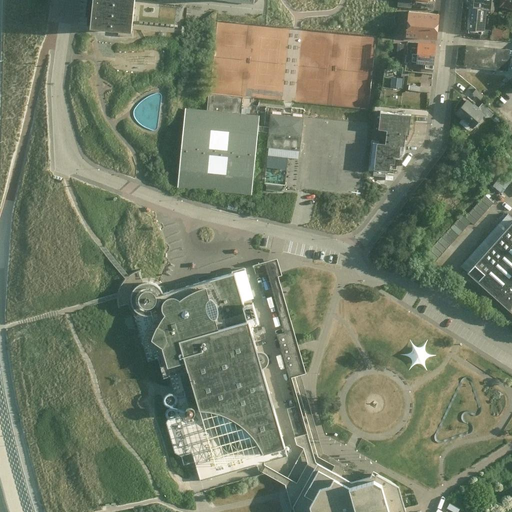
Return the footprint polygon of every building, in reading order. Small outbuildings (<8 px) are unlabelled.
[(93,0),(91,24),(121,27),(132,29),(133,19),(134,0),(222,0),(254,3),(257,0),(93,0)] [(407,0),(407,6),(441,10),(441,0),(407,0)] [(466,0),(464,33),(481,34),(481,37),(494,38),(495,28),(488,27),(489,11),(495,12),(495,0),(466,0)] [(511,0),(501,0),(501,6),(504,7),(504,8),(511,8),(511,0)] [(439,39),(441,14),(409,11),(407,36),(439,39)] [(434,71),(436,43),(411,41),(409,62),(420,63),(419,70),(434,71)] [(403,65),(405,43),(396,42),(394,64),(403,65)] [(492,66),(492,68),(507,69),(508,49),(466,45),(464,64),(492,66)] [(423,73),(422,87),(432,88),(433,78),(427,77),(427,74),(423,73)] [(392,85),(402,86),(403,76),(393,75),(392,85)] [(176,186),(251,195),(260,113),(241,111),(243,96),(208,92),(206,107),(185,105),(176,186)] [(487,112),(470,97),(458,112),(475,126),(487,112)] [(410,114),(379,111),(374,168),(388,169),(389,162),(393,162),(394,156),(398,157),(399,145),(403,146),(404,133),(408,133),(410,114)] [(295,114),(269,112),(266,152),(299,155),(303,115),(295,114)] [(504,192),(511,180),(511,173),(504,169),(493,185),(504,192)] [(485,193),(465,216),(472,222),(475,224),(495,201),(485,193)] [(426,254),(437,263),(472,222),(465,216),(461,213),(426,254)] [(464,267),(510,215),(507,213),(462,265),(464,267)] [(511,217),(510,215),(464,267),(475,277),(487,288),(511,309),(511,217)] [(279,332),(291,376),(296,375),(302,373),(305,372),(308,371),(280,274),(283,274),(278,257),(274,258),(266,260),(286,330),(279,332)] [(289,456),(236,270),(165,290),(163,286),(160,282),(154,279),(145,279),(144,277),(141,268),(130,272),(123,282),(119,289),(119,296),(121,305),(129,302),(135,311),(149,360),(160,357),(166,376),(170,375),(175,391),(181,411),(171,415),(168,421),(176,452),(184,456),(187,465),(197,462),(202,480),(289,456)] [(302,373),(296,375),(319,453),(320,455),(337,465),(335,468),(345,473),(350,465),(325,451),(324,448),(302,373)] [(288,407),(297,435),(310,431),(300,399),(295,400),(297,404),(288,407)] [(288,484),(294,506),(317,464),(320,459),(318,454),(310,431),(297,435),(299,443),(305,446),(307,452),(310,461),(299,481),(292,477),(290,476),(268,464),(264,470),(288,484)] [(409,511),(401,486),(379,475),(365,476),(357,480),(345,473),(335,468),(322,460),(320,459),(317,464),(294,506),(296,511),(409,511)]
